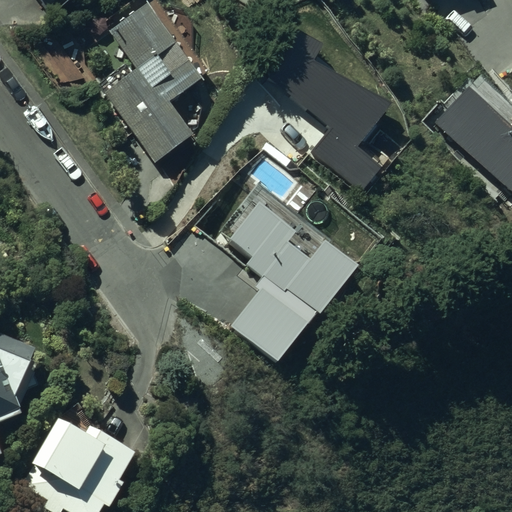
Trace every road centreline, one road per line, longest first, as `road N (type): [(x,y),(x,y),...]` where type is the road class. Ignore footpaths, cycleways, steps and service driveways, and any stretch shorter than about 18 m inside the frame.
road 1 (track): [(137,295),(206,360),(219,402),(203,511)]
road 2 (residential): [(0,107),(137,295)]
